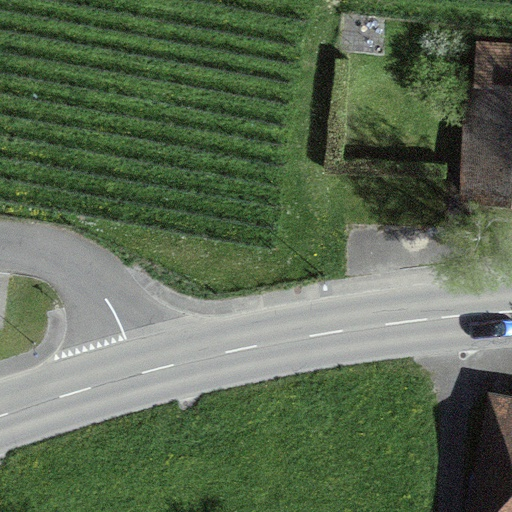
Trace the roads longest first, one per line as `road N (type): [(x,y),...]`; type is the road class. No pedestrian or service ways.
road 1 (primary): [(135,374),(450,314),(511,311)]
road 2 (residential): [(0,247),(46,258),(106,300),(135,374)]
road 3 (track): [(449,511),(450,314)]
road 4 (primary): [(0,416),(135,374)]
